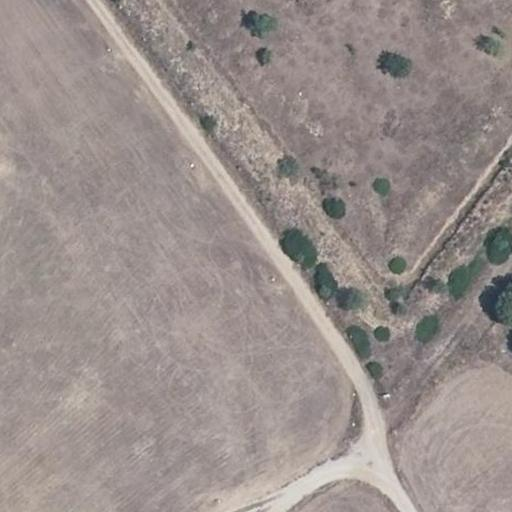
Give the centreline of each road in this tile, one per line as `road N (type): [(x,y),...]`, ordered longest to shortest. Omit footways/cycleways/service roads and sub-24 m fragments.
road 1 (track): [(378,433),(362,370),(116,0)]
road 2 (track): [(378,433),(511,290)]
road 3 (track): [(272,511),(378,433)]
